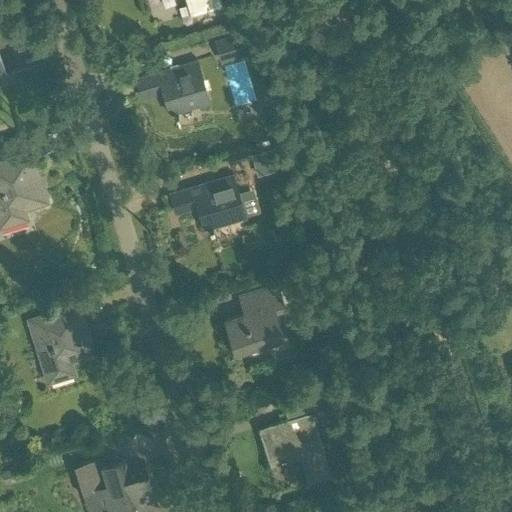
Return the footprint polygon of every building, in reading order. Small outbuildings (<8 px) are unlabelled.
[(189,0),(193,14),(222,6),(220,0),(189,0)] [(251,30),(231,36),(237,56),(258,50),(251,30)] [(196,60),(136,78),(142,99),(163,92),(169,113),(209,101),(196,60)] [(287,144),(250,155),(255,177),(293,165),(287,144)] [(0,161),(0,224),(25,217),(22,208),(46,200),(31,152),(0,161)] [(232,175),(170,194),(176,214),(198,208),(204,229),(245,216),(232,175)] [(226,319),(236,353),(283,338),(274,311),(285,308),(278,283),(255,290),(255,289),(239,294),(245,313),(226,319)] [(29,319),(48,381),(74,373),(70,361),(94,353),(79,304),(29,319)] [(259,428),(270,466),(300,457),(307,481),(330,474),(313,416),(329,411),(324,394),(284,406),(288,419),(259,428)] [(93,458),(71,465),(79,493),(82,492),(88,511),(138,511),(139,511),(158,506),(147,469),(128,474),(123,458),(101,464),(101,466),(96,468),(93,458)] [(2,472),(4,484),(32,477),(29,465),(2,472)]
